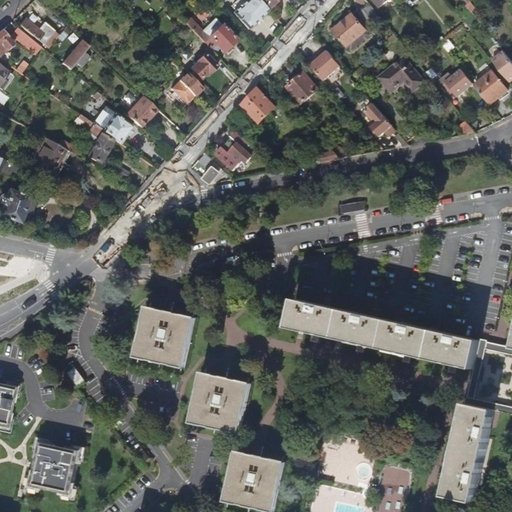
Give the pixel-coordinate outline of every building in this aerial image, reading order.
[(249,29),(269,10),(259,0),(247,0),(234,13),(249,29)] [(478,8),(470,0),(468,0),(466,3),(473,12),(478,8)] [(369,24),(380,15),(370,4),(359,13),(369,24)] [(137,9),(134,12),(139,17),(142,14),(137,9)] [(27,18),(40,26),(43,20),(30,13),(27,18)] [(368,30),(354,14),(335,30),(349,47),(368,30)] [(54,31),(54,30),(44,22),(38,29),(25,18),(20,25),(43,44),(46,40),(54,31)] [(237,40),(217,19),(203,31),(191,18),(186,23),(212,50),(216,54),(221,49),(224,52),(231,45),(237,40)] [(75,20),(70,24),(75,29),(79,25),(75,20)] [(154,25),(150,29),(154,34),(158,30),(154,25)] [(38,45),(19,29),(14,35),(34,51),(38,45)] [(0,54),(13,43),(2,30),(0,31),(0,54)] [(368,30),(349,47),(352,51),(371,35),(368,30)] [(54,31),(46,40),(50,44),(57,36),(58,34),(54,31)] [(394,33),(387,39),(390,43),(398,37),(394,33)] [(84,52),(89,46),(83,41),(67,60),(66,59),(63,63),(70,69),(77,62),(84,52)] [(231,45),(224,52),(228,55),(234,49),(231,45)] [(412,46),(408,49),(415,56),(418,53),(412,46)] [(216,64),(221,59),(216,54),(212,50),(207,55),(206,53),(197,61),(198,63),(192,68),(201,79),(208,73),(209,74),(218,66),(216,64)] [(342,66),(328,51),(323,56),(318,60),(317,58),(310,64),(324,81),(342,66)] [(84,52),(77,62),(83,67),(90,57),(84,52)] [(511,60),(505,52),(493,61),(511,82),(511,81),(511,60)] [(426,82),(404,58),(381,78),(393,93),(406,81),(415,92),(426,82)] [(474,83),(463,69),(454,77),(447,82),(459,96),(474,83)] [(509,90),(494,71),(476,85),(491,104),(509,90)] [(187,104),(203,88),(188,72),(172,89),(187,104)] [(447,82),(454,77),(450,72),(441,79),(445,84),(447,82)] [(303,104),(320,90),(306,73),(289,88),(303,104)] [(277,107),(259,89),(244,105),(262,123),(277,107)] [(105,105),(108,101),(97,92),(95,94),(99,97),(98,99),(105,105)] [(151,118),(158,109),(143,96),(126,115),(141,127),(149,117),(151,118)] [(393,125),(373,103),(364,111),(375,123),(372,126),(380,136),(385,132),(389,136),(397,130),(392,125),(393,125)] [(103,130),(104,131),(115,114),(105,107),(93,123),(103,130)] [(88,132),(93,123),(80,114),(74,123),(88,132)] [(133,126),(115,114),(104,131),(121,143),(133,126)] [(475,117),(469,123),(475,130),(481,124),(475,117)] [(100,163),(113,141),(101,134),(103,130),(93,123),(88,132),(98,138),(88,156),(100,163)] [(248,162),(259,150),(237,130),(232,136),(235,139),(240,143),(231,153),(227,148),(224,146),(217,154),(235,171),(245,160),(248,162)] [(32,154),(38,156),(47,139),(41,137),(32,154)] [(53,175),(65,150),(47,139),(38,156),(34,165),(53,175)] [(235,139),(227,148),(231,153),(240,143),(235,139)] [(73,146),(62,140),(59,146),(65,150),(70,152),(73,146)] [(336,151),(325,140),(318,145),(322,158),(318,159),(319,163),(343,159),(336,151)] [(173,153),(162,144),(157,150),(168,158),(173,153)] [(350,157),(341,147),(336,151),(343,159),(350,157)] [(16,171),(18,166),(9,162),(4,160),(0,170),(10,175),(12,169),(16,171)] [(217,181),(226,171),(217,163),(204,178),(211,184),(215,179),(217,181)] [(130,172),(118,166),(114,173),(126,179),(130,172)] [(22,223),(31,197),(10,189),(7,197),(4,196),(1,197),(1,199),(2,201),(5,202),(0,215),(22,223)] [(28,226),(38,200),(31,197),(22,223),(28,226)] [(365,201),(342,203),(343,212),(366,210),(365,201)] [(475,368),(481,339),(298,297),(291,326),(319,332),(364,343),(410,353),(456,363),(475,368)] [(136,354),(186,366),(198,316),(148,304),(136,354)] [(64,341),(52,325),(43,331),(56,348),(64,341)] [(70,372),(80,384),(86,380),(76,368),(70,372)] [(192,421),(241,432),(253,382),(203,370),(192,421)] [(6,385),(15,387),(13,397),(17,397),(20,384),(6,381),(6,385)] [(3,384),(3,385),(0,384),(0,427),(6,428),(8,419),(9,413),(8,413),(11,402),(12,402),(13,397),(15,387),(6,385),(3,384)] [(495,409),(467,403),(467,404),(462,424),(451,470),(445,495),(474,501),(495,411),(495,409)] [(8,419),(6,428),(0,427),(0,431),(9,433),(12,420),(8,419)] [(40,450),(42,442),(51,444),(52,440),(39,437),(36,450),(40,450)] [(75,483),(80,463),(81,463),(81,460),(84,450),(74,449),(68,447),(68,448),(57,446),(57,445),(51,444),(42,442),(40,450),(38,458),(39,458),(38,465),(37,471),(36,471),(34,477),(32,487),(41,489),(44,489),(44,488),(62,492),(62,493),(65,494),(74,496),(76,486),(77,483),(75,483)] [(74,449),(84,450),(81,460),(85,461),(88,448),(75,445),(74,449)] [(143,448),(136,454),(145,464),(152,458),(143,448)] [(226,500),(275,511),(287,461),(237,449),(226,500)] [(382,465),(381,493),(411,494),(412,466),(382,465)] [(32,487),(34,477),(31,476),(28,490),(41,493),(41,489),(32,487)] [(76,486),(74,496),(65,494),(64,497),(77,500),(80,487),(76,486)]
